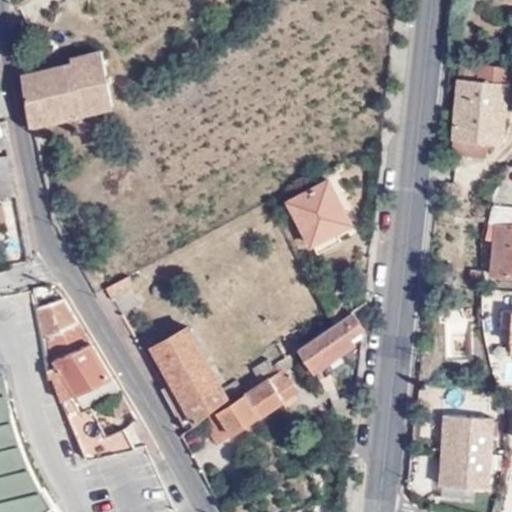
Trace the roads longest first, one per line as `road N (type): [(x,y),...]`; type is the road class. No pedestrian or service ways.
road 1 (tertiary): [(431,0),(378,511)]
road 2 (unknown): [(4,274),(74,482),(101,492),(171,455)]
road 3 (residential): [(56,264),(205,511)]
road 4 (residential): [(56,264),(37,223),(0,11)]
